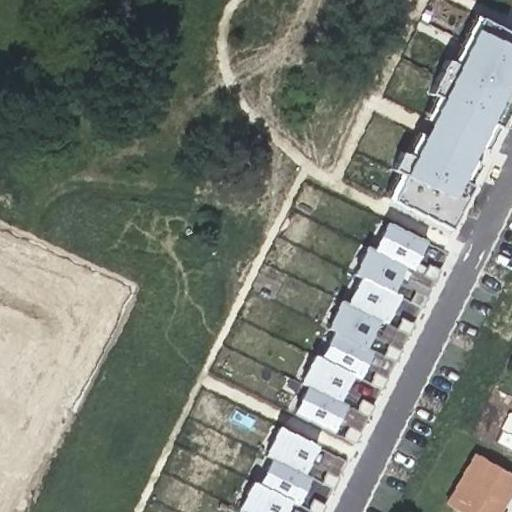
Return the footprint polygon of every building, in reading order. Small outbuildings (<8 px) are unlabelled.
[(511,64),(511,48),(472,29),(402,173),(448,195),(511,64)] [(421,238),(383,220),(370,246),(400,261),(408,265),(421,238)] [(387,288),(400,261),(370,246),(363,243),(350,270),(357,274),(387,288)] [(440,268),(427,262),(421,273),(434,280),(440,268)] [(387,288),(357,274),(344,301),(377,317),(381,318),(394,292),(387,288)] [(426,295),(414,289),(408,300),(420,307),(426,295)] [(363,345),(377,317),(344,301),(337,297),(323,325),(330,328),(363,345)] [(413,323),(400,316),(394,327),(407,334),(413,323)] [(363,345),(330,328),(317,354),(351,371),(358,374),(370,348),(363,345)] [(400,349),(388,343),(382,354),(394,360),(400,349)] [(337,399),(351,371),(317,354),(310,351),(296,380),(303,383),(337,399)] [(386,377),(374,371),(368,381),(380,388),(386,377)] [(337,399),(303,383),(289,411),(328,430),(342,402),(337,399)] [(373,404),(361,397),(355,409),(367,415),(373,404)] [(360,431),(348,424),(342,436),(354,442),(360,431)] [(312,446),(273,427),(259,454),(272,460),(266,458),(253,484),(247,481),(233,508),(239,511),(280,511),(286,501),(293,504),(306,477),(300,473),(312,446)] [(485,456),(511,467),(511,445),(494,438),(485,456)] [(464,501),(485,456),(473,450),(452,496),(464,501)] [(511,467),(485,456),(464,501),(487,511),(497,511),(511,481),(511,467)] [(338,477),(325,470),(319,481),(332,488),(338,477)] [(320,511),(325,504),(312,497),(306,508),(314,511),(320,511)]
